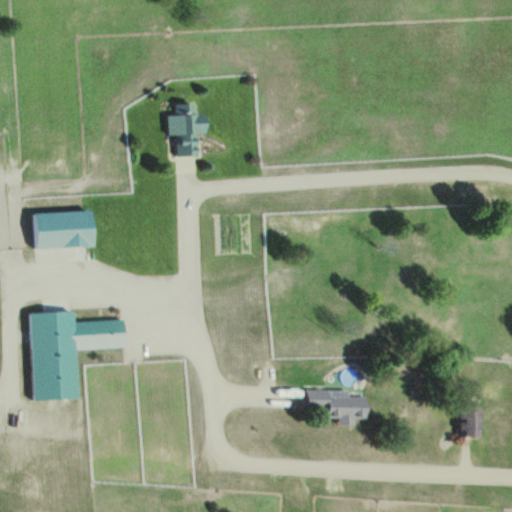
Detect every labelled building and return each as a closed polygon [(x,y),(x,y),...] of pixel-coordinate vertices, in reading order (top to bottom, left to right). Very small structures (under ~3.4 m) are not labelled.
[(177,101),(177,113),(170,113),(170,131),(177,131),(177,154),(200,154),(199,130),(206,130),(206,111),(195,112),(195,101),(177,101)] [(34,211),(36,246),(97,243),(96,208),(34,211)] [(30,310),(34,398),(79,396),(77,349),(125,347),(124,317),(74,320),(74,307),(30,310)] [(307,389),(307,414),(339,413),(339,424),(356,423),(356,413),(367,413),(367,395),(336,396),(336,388),(307,389)] [(459,403),(459,439),(484,438),(483,402),(459,403)]
